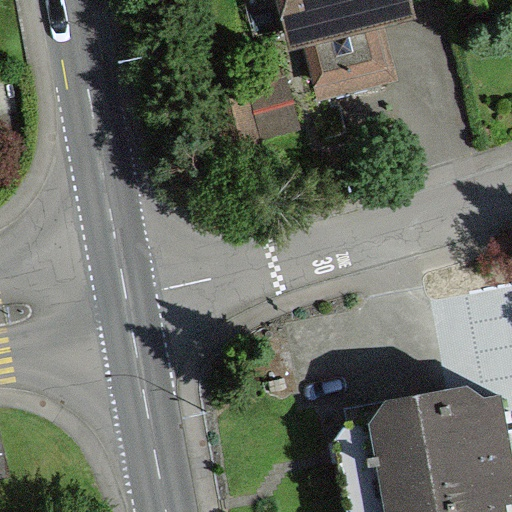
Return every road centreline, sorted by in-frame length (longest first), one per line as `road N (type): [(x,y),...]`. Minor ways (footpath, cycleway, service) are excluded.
road 1 (residential): [(511,183),(272,266),(125,302)]
road 2 (tertiary): [(125,302),(69,0)]
road 3 (tertiary): [(165,511),(125,302)]
road 4 (residential): [(0,321),(125,302)]
